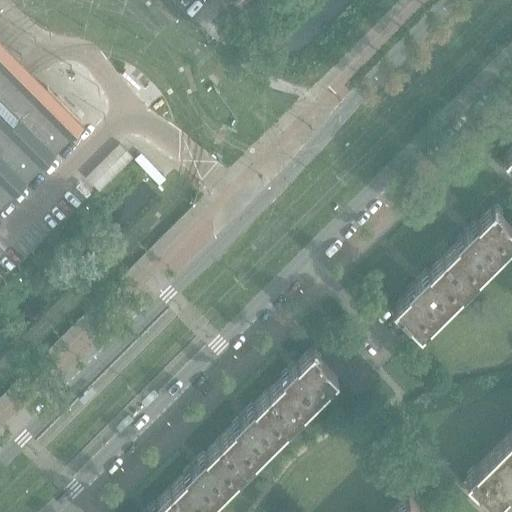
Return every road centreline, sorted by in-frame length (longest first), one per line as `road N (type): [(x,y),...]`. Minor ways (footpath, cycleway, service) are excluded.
road 1 (secondary): [(455,0),(0,461)]
road 2 (secondary): [(59,511),(511,54)]
